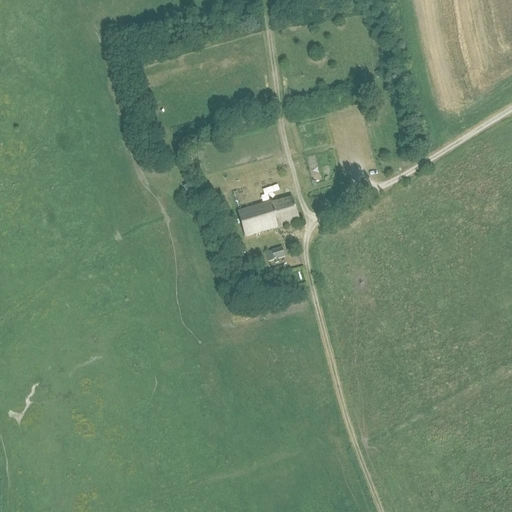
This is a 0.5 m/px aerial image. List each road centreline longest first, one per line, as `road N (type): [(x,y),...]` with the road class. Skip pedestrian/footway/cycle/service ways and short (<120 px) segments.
road 1 (track): [(308,227),(304,246),(337,384),(381,511)]
road 2 (track): [(511,112),(308,227)]
road 3 (track): [(266,0),(283,141),(308,227)]
